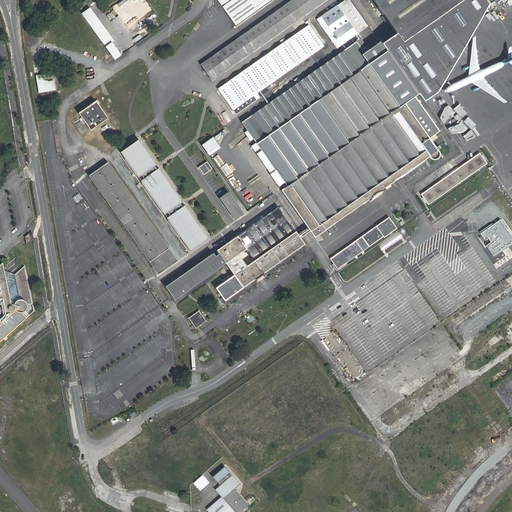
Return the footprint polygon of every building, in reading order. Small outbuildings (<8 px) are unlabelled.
[(283,0),(200,58),(211,74),(319,0),(283,0)] [(216,0),(234,25),(271,0),(216,0)] [(306,226),(308,228),(313,235),(426,156),(428,157),(429,158),(432,158),(433,157),(434,157),(435,156),(436,153),(425,137),(436,130),(412,96),(415,94),(418,93),(424,101),(436,92),(489,5),(496,0),(372,0),(395,33),(380,43),(378,40),(364,50),(356,39),(333,55),(330,51),(305,69),(307,73),(240,119),(285,183),(279,187),(306,226)] [(326,25),(334,35),(332,36),(336,43),(351,33),(333,7),(318,16),(325,26),(326,25)] [(309,23),(219,85),(235,110),(261,93),(258,89),(324,44),(309,23)] [(44,76),(38,77),(41,92),(56,89),(55,82),(45,84),(44,76)] [(106,119),(95,102),(78,114),(89,131),(106,119)] [(191,252),(208,240),(137,139),(122,149),(191,252)] [(474,156),(423,192),(429,202),(481,166),(474,156)] [(88,174),(158,277),(177,264),(107,160),(88,174)] [(208,162),(200,167),(205,175),(213,170),(208,162)] [(228,191),(218,198),(234,221),(243,215),(228,191)] [(231,272),(240,285),(241,284),(252,276),(253,278),(263,271),(262,269),(302,241),(298,236),(296,233),(276,203),(215,245),(217,249),(214,251),(211,248),(158,283),(167,295),(223,257),(233,271),(231,272)] [(387,216),(328,257),(335,267),(382,235),(383,237),(395,229),(387,216)] [(511,234),(501,219),(480,233),(486,240),(489,238),(493,243),(488,247),(495,257),(511,244),(511,234)] [(301,229),(296,233),(298,236),(303,232),(308,228),(306,226),(301,229)] [(3,263),(0,265),(0,342),(35,311),(24,266),(15,275),(4,271),(3,263)] [(222,297),(240,285),(231,272),(214,285),(222,297)] [(205,317),(198,307),(187,314),(194,325),(205,317)] [(222,496),(207,509),(209,511),(240,511),(249,504),(234,488),(240,484),(224,466),(213,477),(220,484),(215,488),(222,496)]
